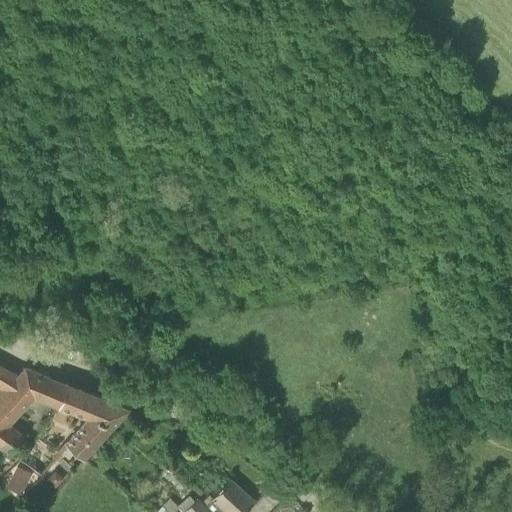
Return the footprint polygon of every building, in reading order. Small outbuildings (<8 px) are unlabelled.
[(0,392),(17,375),(0,365),(0,392)] [(17,375),(0,392),(0,444),(9,450),(20,434),(4,423),(32,393),(59,404),(71,384),(26,367),(18,376),(17,375)] [(128,406),(71,384),(59,404),(90,416),(68,441),(84,456),(128,406)] [(21,461),(6,481),(19,490),(33,470),(21,461)] [(230,477),(205,505),(198,498),(182,511),(167,511),(161,505),(154,511),(242,511),(254,499),(230,477)]
